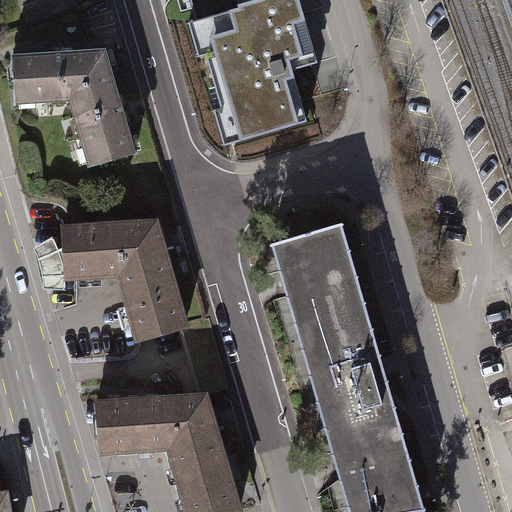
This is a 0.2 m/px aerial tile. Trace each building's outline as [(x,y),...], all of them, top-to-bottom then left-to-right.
[(39,0),(16,9),(23,27),(61,12),(56,0),(39,0)] [(235,0),(239,11),(180,30),(222,159),(302,134),(286,83),(318,73),(294,0),(235,0)] [(102,57),(8,62),(11,109),(65,107),(102,57)] [(135,160),(102,57),(65,107),(86,176),(135,160)] [(266,233),(347,511),(401,511),(424,508),(381,360),(337,212),(266,233)] [(156,221),(62,227),(64,247),(66,277),(119,274),(156,221)] [(186,326),(156,221),(119,274),(139,340),(186,326)] [(59,249),(53,236),(33,248),(43,289),(66,290),(66,277),(64,247),(59,249)] [(206,394),(98,401),(100,450),(108,450),(109,455),(166,451),(175,440),(175,428),(192,427),(193,431),(215,425),(206,394)] [(234,511),(240,510),(215,425),(193,431),(192,427),(175,428),(175,440),(166,451),(183,511),(234,511)] [(9,511),(7,491),(0,492),(0,511),(9,511)]
